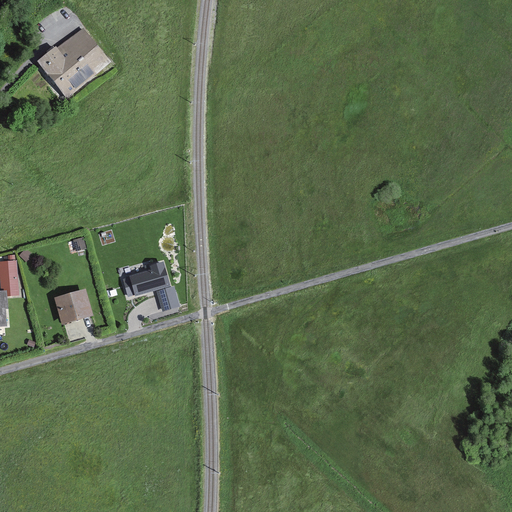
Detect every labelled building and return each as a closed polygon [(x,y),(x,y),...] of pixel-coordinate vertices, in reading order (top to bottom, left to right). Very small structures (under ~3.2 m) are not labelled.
[(71,103),(115,64),(83,28),(39,67),(71,103)] [(74,251),(87,249),(85,238),(72,240),(74,251)] [(152,271),(123,279),(128,296),(135,294),(136,296),(170,286),(163,262),(150,266),(152,271)] [(19,296),(18,276),(1,277),(2,292),(0,292),(0,328),(11,327),(10,297),(19,296)] [(179,306),(174,287),(158,292),(163,310),(179,306)] [(64,325),(95,317),(88,290),(57,297),(64,325)]
